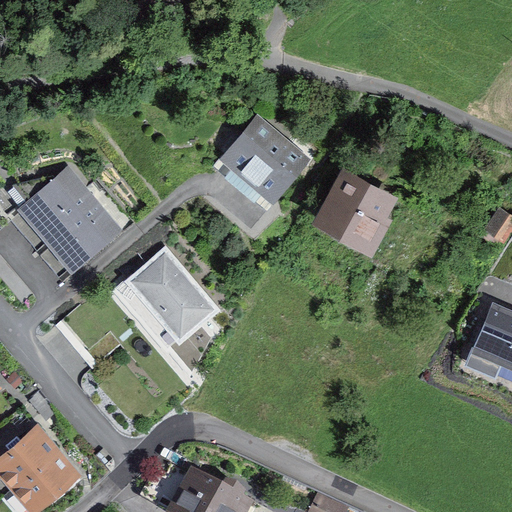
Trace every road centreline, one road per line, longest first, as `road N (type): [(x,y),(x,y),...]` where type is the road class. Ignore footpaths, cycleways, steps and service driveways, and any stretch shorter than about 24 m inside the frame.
road 1 (residential): [(81,511),(155,442),(182,430),(235,441),(388,511)]
road 2 (track): [(266,60),(219,57),(0,91)]
